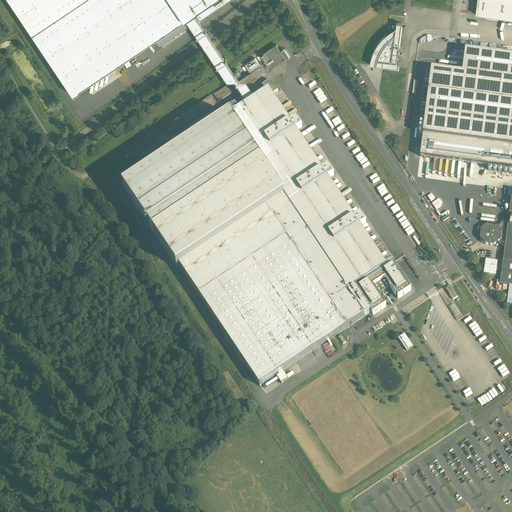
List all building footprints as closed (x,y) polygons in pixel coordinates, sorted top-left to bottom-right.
[(186,18),(194,12),(198,10),(201,15),(223,0),(8,0),(72,94),(91,81),(91,84),(94,84),(96,78),(96,80),(99,81),(101,75),(101,74),(101,77),(104,78),(105,72),(106,71),(106,74),(109,74),(110,68),(111,68),(111,70),(114,71),(115,65),(186,18)] [(511,0),(477,0),(475,15),(486,16),(498,18),(509,19),(511,19),(511,0)] [(194,12),(186,18),(196,32),(203,42),(231,85),(239,80),(210,37),(203,26),(194,12)] [(389,31),(386,34),(381,38),(378,43),(375,48),(373,53),(371,58),(370,64),(377,65),(377,66),(380,67),(380,65),(398,68),(398,63),(396,62),(397,60),(398,60),(398,57),(397,57),(397,55),(401,23),(396,23),(396,28),(392,30),(391,29),(389,30),(389,31)] [(276,44),(260,55),(270,69),(285,58),(286,60),(290,57),(285,51),(282,53),(276,44)] [(511,147),(511,56),(465,51),(462,74),(431,70),(423,136),(511,147)] [(255,58),(245,64),(250,72),(260,66),(260,65),(255,58)] [(260,66),(239,80),(244,86),(265,72),(260,66)] [(239,80),(231,85),(236,92),(244,86),(239,80)] [(270,81),(262,87),(262,88),(250,96),(254,101),(269,91),(272,96),(278,92),(270,81)] [(231,85),(214,96),(218,103),(236,92),(231,85)] [(250,96),(244,86),(236,92),(246,107),(254,101),(250,96)] [(386,267),(360,228),(366,224),(360,215),(354,219),(328,180),(334,176),(328,167),(322,171),(296,132),(302,128),(296,119),(290,123),(272,96),(269,91),(254,101),(246,107),(234,115),(230,117),(260,162),(261,162),(284,197),(179,267),(260,387),(279,375),(282,372),(371,313),(373,316),(386,307),(378,296),(382,293),(384,296),(388,294),(386,291),(390,288),(398,299),(411,291),(392,263),(386,267)] [(212,96),(181,117),(187,125),(217,104),(212,96)] [(230,108),(175,145),(179,151),(230,117),(234,115),(230,108)] [(230,117),(179,151),(175,154),(123,189),(153,234),(260,162),(230,117)] [(180,118),(165,128),(170,135),(185,125),(180,118)] [(511,147),(423,136),(420,157),(511,169),(511,147)] [(260,162),(153,234),(177,269),(179,267),(284,197),(261,162),(260,162)] [(511,190),(508,221),(505,246),(500,285),(509,286),(511,286),(511,190)] [(487,225),(481,230),(479,238),(485,245),(493,246),(498,243),(500,246),(505,246),(508,221),(505,220),(497,227),(496,226),(487,225)] [(421,244),(415,235),(412,237),(418,246),(421,244)] [(468,254),(476,264),(483,258),(475,248),(468,254)] [(451,288),(447,291),(453,300),(457,297),(451,288)] [(413,347),(404,334),(398,339),(406,351),(413,347)] [(288,381),(282,372),(279,375),(279,376),(277,378),(282,385),(288,381)]
